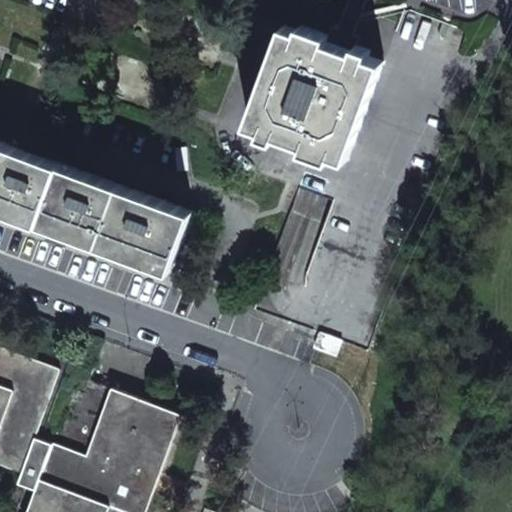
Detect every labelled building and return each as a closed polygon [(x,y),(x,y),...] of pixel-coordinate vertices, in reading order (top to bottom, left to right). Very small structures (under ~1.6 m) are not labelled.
[(438,11),(435,20),(403,8),(383,62),(347,159),(333,153),(331,158),(312,151),(255,309),(320,333),(315,347),(338,355),(343,341),(369,350),(483,38),(449,25),(453,17),(438,11)] [(285,25),(249,123),(264,128),(263,133),(276,138),(278,133),(306,143),(304,148),(312,151),(331,158),(333,153),(347,159),(383,62),(368,55),(370,51),(358,47),(356,51),(341,46),(327,40),(329,36),(302,27),(300,31),(285,25)] [(40,124),(30,152),(53,160),(63,132),(40,124)] [(0,208),(24,217),(172,272),(193,212),(53,160),(30,152),(0,141),(0,208)] [(0,463),(40,477),(27,511),(145,511),(182,413),(111,387),(86,454),(36,435),(61,367),(0,345),(0,463)]
